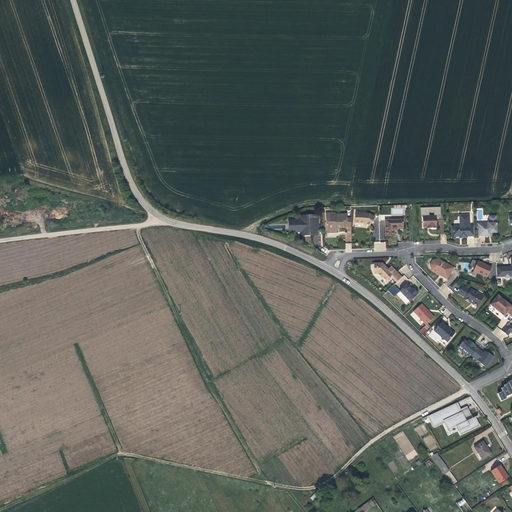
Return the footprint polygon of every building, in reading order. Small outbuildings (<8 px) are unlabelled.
[(441,207),(421,208),(421,217),(422,217),(423,228),(426,228),(430,227),(430,229),(436,228),(436,220),(436,216),(441,216),(441,207)] [(326,232),(327,233),(331,233),(331,232),(336,231),(337,231),(337,228),(340,228),(347,228),(347,225),(345,223),(344,219),(347,217),(347,214),(335,215),(335,213),(326,214),(326,232)] [(355,213),(355,223),(363,224),(363,223),(365,223),(366,224),(369,226),(375,218),(370,214),(355,213)] [(452,227),(452,237),(459,237),(459,238),(465,238),(467,238),(467,236),(474,236),(474,226),(470,226),(469,215),(459,215),(460,227),(452,227)] [(313,235),(316,231),(315,216),(302,216),(302,222),(290,222),(290,231),(302,231),(302,235),(313,235)] [(313,235),(316,234),(317,234),(317,231),(322,230),(322,226),(318,226),(318,216),(315,216),(316,231),(313,235)] [(490,223),(478,224),(478,236),(488,236),(488,233),(491,233),(497,233),(496,216),(490,216),(490,223)] [(403,228),(403,220),(386,220),(386,236),(394,236),(394,231),(395,231),(397,229),(397,228),(403,228)] [(510,276),(511,276),(511,257),(511,258),(511,268),(510,268),(508,268),(508,267),(496,267),(497,277),(504,277),(506,278),(509,278),(510,276)] [(432,265),(433,262),(440,260),(438,258),(432,260),(430,265),(431,271),(442,277),(443,275),(433,269),(432,265)] [(454,268),(440,260),(433,262),(432,265),(433,269),(443,275),(442,277),(447,280),(454,268)] [(473,271),(487,277),(491,268),(484,264),(478,261),(475,268),(473,271)] [(374,274),(377,274),(381,278),(382,277),(386,281),(391,276),(392,278),(397,283),(402,278),(391,266),(388,269),(382,263),(374,263),(374,274)] [(418,294),(415,290),(413,292),(411,290),(407,285),(399,292),(394,286),(388,291),(394,297),(396,295),(406,305),(418,294)] [(472,304),(478,307),(483,297),(471,289),(470,290),(462,286),(458,293),(465,298),(465,299),(470,302),(470,301),(473,303),(472,304)] [(511,305),(511,306),(498,295),(490,305),(504,316),(507,312),(511,316),(511,305)] [(421,304),(413,311),(426,325),(434,318),(421,304)] [(448,329),(448,328),(441,322),(434,331),(448,342),(455,333),(450,330),(448,329)] [(508,323),(502,331),(508,336),(510,332),(511,332),(511,325),(508,323)] [(472,356),(478,349),(475,346),(473,344),(472,344),(471,345),(468,342),(464,340),(458,348),(470,358),(472,356)] [(486,367),(493,358),(491,356),(490,357),(487,354),(484,352),(484,353),(478,349),(472,356),(486,367)] [(511,396),(511,380),(508,382),(508,383),(504,385),(505,387),(501,389),(503,392),(498,394),(501,402),(511,396)] [(454,404),(428,417),(433,427),(444,422),(448,430),(456,427),(460,435),(479,426),(474,418),(469,421),(469,423),(468,424),(467,422),(466,422),(464,419),(470,416),(465,408),(458,412),(454,404)] [(474,448),(481,459),(489,454),(484,447),(485,447),(482,443),(474,448)] [(432,456),(443,475),(449,471),(438,452),(432,456)] [(490,471),(498,484),(507,478),(502,471),(504,471),(500,465),(490,471)]
